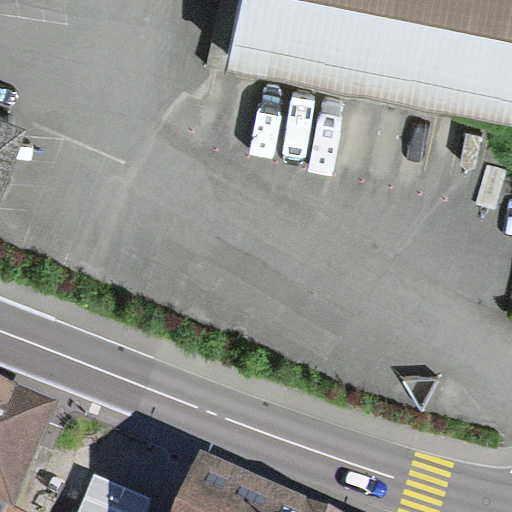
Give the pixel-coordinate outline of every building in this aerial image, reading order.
[(511,0),(239,0),(233,35),(511,83),(511,0)] [(0,116),(0,182),(22,125),(0,116)] [(0,377),(0,496),(11,501),(52,397),(0,377)] [(148,511),(153,500),(95,476),(79,511),(148,511)] [(285,511),(200,476),(185,511),(285,511)] [(0,496),(0,511),(37,511),(11,501),(0,496)]
